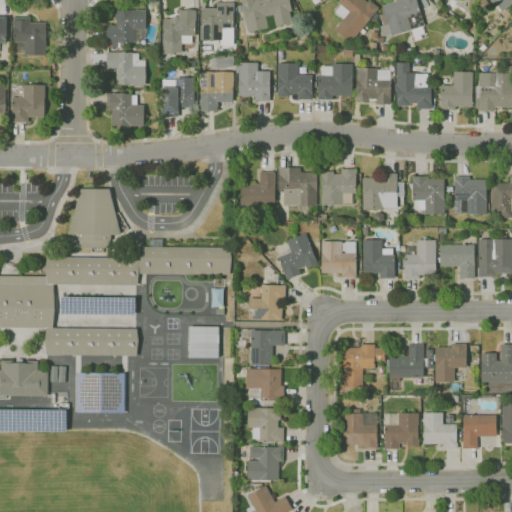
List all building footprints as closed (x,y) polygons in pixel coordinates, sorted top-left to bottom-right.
[(249,32),(244,11),(239,12),(238,6),(242,5),(241,0),(288,0),(291,12),(290,12),(293,23),(276,27),(274,16),(266,18),(268,28),(249,32)] [(350,43),(334,30),(343,19),(334,12),(341,5),(338,3),(340,0),(365,0),(368,2),(370,0),(379,8),(376,12),(379,15),(374,21),(370,18),(362,28),(366,31),(363,35),(360,32),(350,43)] [(415,41),(411,30),(392,36),(392,34),(383,37),(380,26),(383,25),(380,15),(385,13),(382,5),(401,0),(416,0),(425,26),(423,26),(425,34),(420,35),(422,39),(415,41)] [(511,0),(511,3),(503,12),(493,0),(511,0)] [(234,41),(200,40),(200,26),(202,26),(202,8),(217,8),(217,3),(234,3),(234,13),(233,13),(233,27),(234,27),(234,41)] [(133,43),(133,48),(112,47),(112,43),(107,43),(107,24),(109,24),(109,27),(111,27),(111,25),(115,25),(115,27),(117,27),(117,19),(116,18),(116,13),(117,13),(117,10),(146,10),(146,29),(145,29),(145,31),(144,32),(144,34),(143,36),(142,38),(140,40),(138,41),(133,43)] [(182,53),(163,52),(163,19),(172,19),(172,16),(179,17),(179,14),(179,12),(177,12),(177,10),(196,10),(196,21),(195,36),(192,36),(192,44),(182,43),(182,53)] [(46,55),(25,55),(25,50),(15,50),(15,43),(13,43),(14,17),(30,18),(30,22),(46,23),(46,55)] [(467,31),(461,27),(464,23),(470,27),(467,31)] [(352,57),(343,56),(344,49),(353,50),(352,57)] [(145,85),(116,84),(117,69),(107,68),(107,52),(132,53),(139,54),(139,60),(146,60),(145,85)] [(216,57),(225,55),(225,58),(233,57),(233,66),(215,70),(215,59),(216,59),(216,57)] [(431,109),(417,109),(417,103),(409,103),(409,107),(396,107),(397,62),(409,62),(409,73),(416,73),(431,73),(431,109)] [(270,102),(255,101),(255,97),(238,96),(239,73),(235,73),(236,65),(238,65),(238,63),(258,63),(258,71),(270,72),(270,102)] [(312,99),(298,99),(298,94),(290,94),(290,97),(277,97),(277,90),(278,90),(278,63),(298,63),(298,75),(312,75),(312,99)] [(332,100),(318,99),(318,76),(321,76),(321,66),(332,66),(332,64),(353,64),(352,96),(333,96),(332,100)] [(390,105),(376,104),(376,99),(369,98),(369,102),(356,102),(357,68),(377,68),(377,70),(390,70),(390,80),(391,80),(390,105)] [(220,111),(201,111),(200,73),(205,72),(205,70),(209,70),(209,73),(233,72),(233,87),(232,87),(232,102),(216,102),(216,103),(218,103),(218,108),(217,108),(217,109),(220,109),(220,111)] [(455,110),(440,110),(441,85),(453,85),(453,72),(473,72),(472,107),(456,106),(455,110)] [(495,110),(481,110),(481,109),(475,109),(476,97),(481,97),(481,85),(479,85),(479,73),(511,73),(511,107),(495,107),(495,110)] [(179,116),(161,117),(161,88),(162,88),(162,80),(175,80),(175,78),(195,78),(195,93),(194,93),(194,108),(179,108),(179,116)] [(28,122),(12,122),(13,98),(14,98),(14,85),(45,85),(44,117),(28,117),(28,122)] [(144,126),(112,126),(113,110),(106,109),(107,93),(116,93),(116,94),(130,94),(130,90),(131,90),(131,95),(137,95),(137,105),(144,105),(144,126)] [(317,206),(284,206),(284,191),(279,191),(279,168),(300,168),(300,173),(317,172),(317,206)] [(342,206),(321,205),(322,171),(333,171),(333,174),(341,174),(341,169),(356,169),(356,193),(353,193),(353,203),(342,203),(342,206)] [(275,206),(240,206),(240,184),(260,184),(260,172),(275,172),(275,206)] [(383,210),(363,210),(363,197),(362,197),(363,178),(380,178),(381,173),(397,174),(396,182),(404,183),(404,196),(397,196),(397,208),(383,208),(383,210)] [(444,214),(425,214),(425,210),(414,210),(414,201),(412,201),(412,176),(428,176),(428,180),(444,180),(444,214)] [(511,218),(492,218),(492,184),(510,183),(510,176),(511,176),(511,218)] [(486,214),(468,214),(468,213),(454,213),(454,201),(455,201),(455,177),(470,177),(470,180),(486,179),(486,214)] [(81,189),(109,189),(121,235),(111,235),(111,240),(108,240),(108,248),(81,248),(81,240),(79,240),(79,235),(69,235),(81,189)] [(379,223),(374,220),(374,214),(379,212),(384,214),(384,220),(379,223)] [(401,225),(393,225),(393,219),(398,219),(398,213),(402,213),(401,225)] [(287,280),(278,257),(291,252),(287,241),(305,233),(318,264),(307,269),(306,266),(299,269),(301,274),(287,280)] [(420,278),(404,278),(404,255),(405,255),(405,252),(400,252),(400,246),(406,246),(406,247),(416,247),(416,240),(422,240),(422,237),(427,237),(427,240),(436,240),(435,275),(420,275),(420,278)] [(137,356),(126,356),(46,355),(45,340),(46,328),(0,328),(0,276),(46,276),(45,268),(48,257),(138,258),(139,246),(149,247),(149,239),(163,239),(163,247),(230,248),(232,259),(230,274),(139,274),(137,285),(54,285),(55,309),(53,328),(137,328),(139,341),(137,356)] [(495,277),(479,277),(479,239),(511,239),(511,273),(495,273),(495,277)] [(395,279),(380,279),(380,274),(363,274),(363,240),(383,240),(383,249),(392,249),(392,254),(394,254),(395,279)] [(356,278),(342,278),(342,274),(321,274),(322,266),(320,266),(320,260),(322,260),(322,241),(343,241),(342,253),(346,253),(346,242),(356,242),(356,278)] [(474,278),(460,278),(460,266),(440,266),(440,262),(436,262),(436,257),(440,257),(440,245),(474,244),(474,278)] [(282,320),(249,319),(250,298),(261,299),(261,285),(286,286),(285,297),(283,297),(282,320)] [(224,307),(212,307),(212,288),(224,288),(224,307)] [(61,297),(61,313),(135,313),(135,297),(61,297)] [(188,326),(187,357),(217,358),(217,326),(188,326)] [(273,365),(251,365),(251,339),(244,339),(244,330),(284,330),(284,345),(273,345),(273,365)] [(363,388),(343,387),(343,348),(360,348),(360,344),(375,345),(375,348),(385,348),(384,364),(375,364),(375,369),(363,369),(363,388)] [(400,382),(390,382),(390,377),(389,377),(389,365),(387,365),(387,359),(389,359),(389,356),(408,356),(408,344),(424,344),(423,378),(400,377),(400,382)] [(454,382),(435,382),(435,347),(451,347),(451,344),(466,344),(466,368),(455,368),(454,382)] [(511,390),(494,390),(494,382),(481,382),(481,353),(496,353),(496,361),(501,361),(500,345),(511,344),(511,390)] [(48,396),(0,396),(0,370),(1,370),(2,361),(12,361),(12,364),(16,364),(16,359),(22,359),(22,364),(27,364),(27,361),(38,361),(38,370),(48,370),(48,396)] [(275,407),(262,407),(262,401),(260,401),(260,399),(248,399),(248,389),(246,389),(246,369),(281,369),(281,385),(283,385),(283,400),(275,400),(275,407)] [(76,372),(76,411),(124,411),(124,372),(76,372)] [(458,391),(449,391),(450,383),(458,384),(458,391)] [(434,394),(433,386),(443,386),(443,393),(434,394)] [(511,443),(503,444),(503,404),(511,404),(511,443)] [(284,442),(259,442),(259,440),(253,440),(253,428),(248,428),(248,408),(281,409),(281,420),(278,420),(278,428),(284,428),(284,442)] [(0,409),(0,430),(65,430),(65,409),(0,409)] [(363,449),(363,444),(344,445),(344,414),(350,413),(350,409),(360,409),(360,413),(377,413),(377,443),(377,449),(363,449)] [(399,449),(384,449),(384,425),(387,425),(387,414),(399,414),(399,413),(418,413),(418,446),(406,446),(406,443),(399,443),(399,449)] [(457,449),(443,449),(443,444),(423,444),(423,413),(443,413),(443,424),(457,424),(457,449)] [(477,448),(463,448),(463,415),(496,415),(496,418),(498,418),(498,427),(497,427),(497,436),(477,436),(477,448)] [(278,481),(248,481),(248,461),(258,461),(258,458),(249,458),(249,446),(283,447),(283,461),(279,461),(278,481)] [(286,511),(255,511),(247,496),(266,485),(275,502),(285,496),(292,509),(286,511)]
